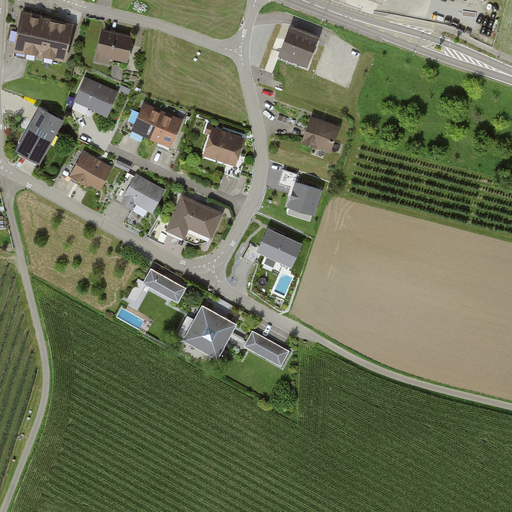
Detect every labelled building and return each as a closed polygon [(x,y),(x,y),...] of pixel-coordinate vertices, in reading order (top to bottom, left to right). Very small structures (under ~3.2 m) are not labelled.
[(71,23),(19,12),(11,50),(64,61),(71,23)] [(132,34),(101,29),(96,57),(126,63),(132,34)] [(289,29),(281,50),(309,60),(317,39),(289,29)] [(119,91),(84,77),(73,102),(108,117),(119,91)] [(182,119),(143,102),(130,130),(170,147),(182,119)] [(63,120),(38,106),(14,150),(38,163),(63,120)] [(340,126),(310,114),(298,142),(328,154),(340,126)] [(244,136),(211,126),(202,154),(235,165),(244,136)] [(73,168),(82,148),(78,146),(68,166),(73,168)] [(113,168),(83,151),(70,174),(100,191),(113,168)] [(288,207),(313,214),(321,190),(298,183),(300,175),(284,169),(279,183),(294,188),(288,207)] [(166,191),(136,174),(122,198),(152,215),(166,191)] [(223,213),(181,195),(165,229),(184,237),(188,228),(211,238),(223,213)] [(269,231),(258,252),(287,267),(299,245),(269,231)] [(187,288),(149,267),(142,281),(179,302),(187,288)] [(237,324),(201,304),(182,339),(218,359),(237,324)] [(290,351),(252,331),(243,347),(281,368),(290,351)]
